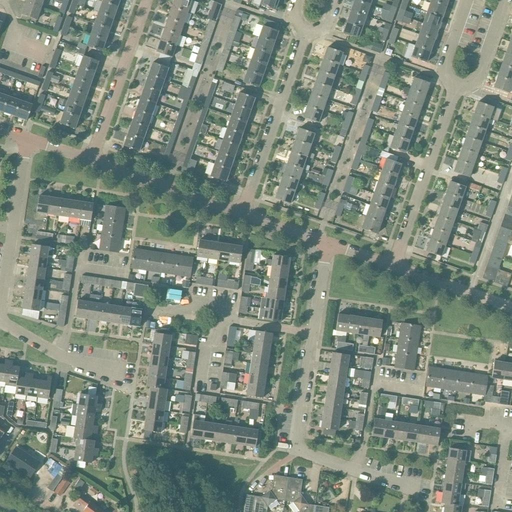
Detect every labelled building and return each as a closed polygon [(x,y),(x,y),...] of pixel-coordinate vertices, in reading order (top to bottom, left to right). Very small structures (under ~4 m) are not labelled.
[(26,0),(26,3),(41,8),(43,0),(26,0)] [(174,0),(173,3),(172,7),(188,12),(194,14),(198,3),(191,1),(189,0),(174,0)] [(261,0),(260,5),(275,10),(278,0),(261,0)] [(354,0),(351,11),(366,17),(370,5),(354,0)] [(98,13),(114,18),(118,7),(102,1),(98,13)] [(392,1),(389,12),(395,14),(399,3),(392,1)] [(431,1),(427,12),(442,18),(446,6),(431,1)] [(37,20),(41,8),(26,3),(22,14),(37,20)] [(68,6),(62,4),(59,13),(65,15),(68,6)] [(72,4),(69,13),(74,15),(77,5),(72,4)] [(402,4),(398,15),(405,17),(409,6),(402,4)] [(168,18),(184,24),(188,12),(172,7),(168,18)] [(210,20),(216,22),(220,11),(214,8),(210,20)] [(231,27),(237,29),(240,23),(241,18),(255,23),(257,17),(250,15),(238,11),(236,16),(235,15),(231,27)] [(351,11),(347,22),(362,28),(366,17),(351,11)] [(438,29),(442,18),(427,12),(424,11),(422,17),(425,18),(423,24),(438,29)] [(391,25),(395,14),(389,12),(385,23),(391,25)] [(94,24),(110,29),(114,18),(98,13),(94,24)] [(405,17),(398,15),(394,27),(401,29),(405,17)] [(69,27),(80,31),(84,33),(85,30),(81,28),(82,28),(77,27),(77,26),(77,25),(76,23),(71,21),(72,18),(67,16),(64,25),(69,27)] [(59,29),(60,29),(63,19),(57,17),(54,27),(53,31),(58,33),(59,29)] [(168,18),(164,29),(180,35),(184,24),(168,18)] [(206,31),(212,34),(216,22),(210,20),(206,31)] [(265,20),(259,37),(274,43),(278,31),(276,30),(278,24),(265,20)] [(362,28),(347,22),(343,34),(358,39),(362,28)] [(387,35),(391,25),(385,23),(381,33),(387,35)] [(90,35),(106,41),(110,29),(94,24),(90,35)] [(434,40),(438,29),(423,24),(419,35),(434,40)] [(66,37),(69,27),(64,25),(61,35),(66,37)] [(231,27),(227,38),(233,41),(237,29),(231,27)] [(398,35),(401,29),(394,27),(391,38),(397,40),(404,42),(406,38),(398,35)] [(164,29),(160,41),(176,46),(180,35),(164,29)] [(202,43),(209,45),(212,34),(206,31),(202,43)] [(384,46),(387,35),(381,33),(378,43),(384,46)] [(106,41),(90,35),(86,46),(102,52),(106,41)] [(434,40),(419,35),(415,46),(430,52),(434,40)] [(270,54),(274,43),(259,37),(255,49),(270,54)] [(227,38),(223,50),(229,52),(233,41),(227,38)] [(397,40),(391,38),(387,47),(394,49),(397,40)] [(156,52),(166,55),(172,58),(176,46),(160,41),(156,52)] [(198,54),(205,56),(209,45),(202,43),(198,54)] [(373,43),(370,51),(380,54),(383,46),(373,43)] [(426,63),(430,52),(415,46),(411,57),(426,63)] [(323,59),(339,65),(343,53),(327,48),(323,59)] [(266,65),(270,54),(255,49),(251,60),(266,65)] [(223,50),(219,61),(226,63),(229,52),(223,50)] [(511,55),(506,53),(502,65),(511,68),(511,55)] [(195,63),(201,65),(205,56),(198,54),(195,63)] [(365,55),(362,62),(369,64),(371,57),(365,55)] [(79,67),(95,73),(99,61),(83,56),(79,67)] [(339,65),(323,59),(319,71),(335,76),(339,65)] [(251,60),(247,71),(262,77),(266,65),(251,60)] [(226,63),(219,61),(216,71),(222,73),(226,63)] [(153,62),(149,74),(164,80),(168,68),(153,62)] [(364,65),(361,75),(367,77),(370,67),(364,65)] [(511,68),(502,65),(498,76),(511,81),(511,68)] [(91,84),(95,73),(79,67),(75,79),(91,84)] [(4,70),(3,74),(15,78),(16,74),(4,70)] [(258,88),(262,77),(247,71),(243,83),(258,88)] [(335,76),(319,71),(315,83),(330,88),(335,76)] [(53,73),(48,72),(45,81),(50,82),(58,85),(60,78),(52,75),(53,73)] [(385,73),(381,82),(386,84),(390,74),(385,73)] [(16,74),(15,78),(27,83),(29,78),(16,74)] [(144,86),(160,92),(164,80),(149,74),(144,86)] [(361,75),(357,84),(363,86),(364,82),(364,83),(367,77),(361,75)] [(192,76),(188,88),(192,90),(196,78),(192,76)] [(511,84),(511,81),(498,76),(494,88),(509,94),(511,84)] [(32,84),(39,87),(40,82),(29,78),(27,83),(25,87),(30,89),(32,84)] [(410,90),(425,95),(429,83),(414,78),(410,89),(410,90)] [(87,95),(91,84),(75,79),(71,90),(87,95)] [(50,82),(45,81),(42,90),(46,92),(50,82)] [(381,82),(378,92),(383,94),(386,84),(381,82)] [(216,84),(212,83),(207,95),(212,97),(216,84)] [(330,88),(315,83),(311,94),(326,100),(330,88)] [(363,86),(357,84),(353,96),(359,98),(362,90),(361,90),(363,86)] [(144,86),(140,98),(156,104),(160,92),(144,86)] [(406,101),(421,107),(425,95),(410,90),(410,89),(404,87),(403,92),(408,94),(406,101)] [(184,100),(188,102),(192,90),(188,88),(184,100)] [(83,107),(87,95),(71,90),(67,101),(83,107)] [(8,97),(10,93),(5,91),(4,95),(0,93),(0,111),(3,112),(8,97)] [(378,92),(374,102),(379,103),(383,94),(378,92)] [(255,98),(245,95),(239,93),(235,105),(251,110),(255,98)] [(311,94),(307,106),(322,111),(326,100),(311,94)] [(212,97),(207,95),(203,107),(207,109),(212,97)] [(356,106),(359,98),(353,96),(350,104),(356,106)] [(8,97),(3,112),(15,116),(20,101),(8,97)] [(136,110),(152,116),(156,104),(140,98),(136,110)] [(67,101),(64,100),(62,106),(65,107),(63,113),(79,118),(83,107),(67,101)] [(188,102),(184,100),(179,112),(184,114),(188,102)] [(15,116),(27,121),(32,105),(20,101),(15,116)] [(402,113),(417,118),(421,107),(406,101),(402,113)] [(371,111),(376,113),(379,103),(374,102),(371,111)] [(474,114),(489,119),(493,107),(478,102),(474,114)] [(246,122),(251,110),(235,105),(231,117),(246,122)] [(41,106),(40,111),(54,116),(56,111),(41,106)] [(303,118),(312,121),(318,123),(322,111),(307,106),(303,118)] [(199,119),(203,121),(207,109),(203,107),(199,119)] [(136,110),(132,122),(147,128),(152,116),(136,110)] [(354,113),(353,113),(344,110),(341,118),(345,119),(351,121),(354,113)] [(184,114),(179,112),(175,124),(180,126),(184,114)] [(75,129),(79,118),(63,113),(59,124),(75,129)] [(398,125),(413,130),(417,118),(402,113),(398,125)] [(474,114),(470,125),(485,131),(489,119),(474,114)] [(242,134),(246,122),(231,117),(227,129),(242,134)] [(203,121),(199,119),(195,131),(199,132),(206,134),(208,126),(202,124),(203,121)] [(351,121),(345,119),(342,127),(348,129),(351,121)] [(374,120),(369,119),(368,119),(365,126),(371,128),(374,120)] [(132,122),(128,134),(143,140),(147,128),(132,122)] [(171,136),(175,138),(180,126),(175,124),(171,136)] [(409,142),(413,130),(398,125),(394,136),(409,142)] [(481,142),(485,131),(470,125),(466,137),(481,142)] [(368,136),(371,128),(365,126),(363,134),(368,136)] [(295,140),(310,145),(315,134),(299,128),(295,140)] [(238,146),(242,134),(227,129),(222,141),(238,146)] [(199,132),(195,131),(191,143),(195,144),(199,132)] [(143,140),(128,134),(123,146),(139,152),(143,140)] [(171,136),(167,148),(171,150),(175,138),(171,136)] [(409,142),(394,136),(390,148),(405,154),(409,142)] [(481,142),(466,137),(462,149),(477,154),(481,142)] [(295,140),(291,152),(306,157),(313,160),(314,155),(308,152),(310,145),(295,140)] [(234,158),(238,146),(222,141),(218,153),(234,158)] [(186,155),(191,156),(195,144),(191,143),(186,155)] [(342,148),(341,148),(336,146),(333,154),(339,156),(342,148)] [(163,160),(167,162),(171,150),(167,148),(163,160)] [(477,154),(462,149),(458,160),(473,166),(477,154)] [(398,157),(388,153),(382,151),(380,157),(386,159),(382,170),(397,176),(401,164),(396,162),(398,157)] [(302,169),(308,171),(310,166),(304,165),(306,157),(291,152),(287,164),(302,169)] [(230,170),(234,158),(218,153),(214,165),(230,170)] [(362,155),(356,153),(353,161),(359,163),(362,155)] [(339,156),(333,154),(330,161),(336,163),(339,156)] [(187,168),(190,159),(191,156),(186,155),(182,167),(187,168)] [(469,177),(473,166),(458,160),(454,172),(469,177)] [(359,163),(353,161),(351,168),(357,170),(359,163)] [(302,169),(287,164),(283,175),(298,181),(302,169)] [(214,165),(213,167),(210,177),(226,182),(230,170),(214,165)] [(508,169),(502,167),(500,175),(505,177),(508,169)] [(334,171),(333,171),(328,169),(328,170),(324,168),(322,175),(322,176),(331,179),(334,171)] [(378,182),(393,188),(397,176),(382,170),(378,182)] [(283,175),(279,187),(294,192),(294,193),(299,194),(301,189),(296,188),(298,181),(283,175)] [(500,175),(497,183),(503,185),(505,177),(500,175)] [(323,183),(322,185),(328,187),(331,179),(322,176),(320,182),(323,183)] [(354,178),(348,176),(345,184),(351,186),(354,178)] [(450,181),(446,193),(461,198),(466,187),(450,181)] [(378,182),(374,193),(374,194),(389,199),(393,188),(378,182)] [(479,192),(481,187),(470,183),(468,188),(479,192)] [(345,184),(343,192),(349,194),(351,186),(345,184)] [(290,204),(294,193),(294,192),(279,187),(275,199),(290,204)] [(442,205),(457,210),(461,198),(446,193),(442,205)] [(370,206),(385,211),(389,199),(374,194),(370,206)] [(48,214),(50,197),(39,196),(37,213),(48,214)] [(58,216),(61,199),(50,197),(48,214),(58,216)] [(69,217),(72,201),(61,199),(58,216),(69,217)] [(496,202),(491,200),(488,208),(494,210),(496,202)] [(80,219),(83,202),(72,201),(69,217),(80,219)] [(83,202),(80,219),(91,221),(93,204),(83,202)] [(442,205),(438,217),(453,222),(457,210),(442,205)] [(106,206),(104,221),(123,223),(124,216),(122,215),(123,209),(125,209),(106,206)] [(365,217),(381,223),(385,211),(370,206),(365,217)] [(485,216),(491,217),(491,218),(494,210),(488,208),(485,216)] [(511,223),(511,216),(505,214),(502,220),(511,223)] [(365,217),(365,220),(361,229),(377,234),(381,223),(365,217)] [(453,222),(438,217),(434,228),(449,234),(453,222)] [(511,230),(511,223),(502,220),(500,227),(511,230)] [(123,224),(123,223),(104,221),(102,235),(121,238),(122,230),(120,229),(121,223),(123,224)] [(477,230),(486,233),(488,225),(480,222),(477,230)] [(510,238),(511,232),(511,230),(500,227),(496,240),(508,244),(510,238)] [(434,228),(430,240),(445,245),(449,234),(434,228)] [(476,243),(482,245),(486,233),(477,230),(474,229),(473,231),(474,234),(473,237),(477,239),(476,243)] [(44,240),(45,233),(37,232),(36,239),(44,240)] [(45,233),(44,240),(52,241),(53,234),(45,233)] [(65,244),(66,236),(58,235),(57,242),(65,244)] [(82,235),(80,238),(79,246),(87,247),(88,239),(89,236),(82,235)] [(121,238),(102,235),(99,250),(118,253),(120,245),(118,244),(118,238),(121,238)] [(66,236),(65,244),(73,245),(74,237),(66,236)] [(197,257),(207,259),(210,242),(199,240),(197,257)] [(445,245),(430,240),(426,252),(441,257),(445,245)] [(499,270),(508,244),(496,240),(490,256),(486,266),(499,270)] [(221,243),(210,242),(207,259),(218,260),(221,243)] [(221,243),(218,260),(229,262),(232,245),(221,243)] [(472,255),(478,257),(482,245),(476,243),(472,255)] [(30,255),(47,258),(49,247),(32,244),(30,255)] [(242,247),(232,245),(229,262),(240,263),(242,247)] [(134,249),(133,259),(131,269),(146,271),(149,254),(149,252),(141,250),(140,253),(135,252),(135,250),(134,249)] [(68,253),(66,261),(74,262),(75,254),(68,253)] [(149,254),(146,271),(161,273),(163,256),(164,254),(156,253),(155,255),(149,254)] [(246,262),(253,263),(254,255),(247,254),(246,262)] [(30,255),(29,266),(45,268),(47,258),(30,255)] [(163,256),(161,273),(175,275),(178,258),(178,256),(170,255),(169,257),(163,256)] [(272,266),(288,268),(290,258),(273,255),(273,260),(265,259),(265,265),(272,266)] [(469,262),(474,264),(475,264),(478,257),(472,255),(469,262)] [(178,258),(175,275),(190,277),(193,258),(185,257),(184,259),(178,258)] [(65,269),(73,270),(74,262),(66,261),(65,269)] [(252,272),(253,263),(246,262),(245,271),(252,272)] [(27,277),(44,279),(45,268),(29,266),(27,277)] [(287,279),(288,268),(272,266),(270,277),(287,279)] [(486,266),(486,268),(482,278),(494,283),(499,270),(486,266)] [(511,274),(499,270),(494,283),(507,287),(509,281),(511,274)] [(65,274),(63,282),(71,283),(72,275),(65,274)] [(243,284),(250,285),(251,276),(244,275),(243,284)] [(92,277),(82,276),(81,283),(91,285),(92,277)] [(27,277),(25,288),(42,290),(44,279),(27,277)] [(92,277),(91,285),(101,286),(102,279),(92,277)] [(204,285),(205,278),(196,277),(195,284),(204,285)] [(285,290),(287,279),(270,277),(268,288),(285,290)] [(213,279),(205,278),(204,285),(211,286),(213,279)] [(102,279),(101,286),(111,288),(112,280),(102,279)] [(112,280),(111,288),(121,289),(122,282),(112,280)] [(225,288),(226,281),(218,280),(217,287),(225,288)] [(239,283),(226,281),(225,288),(238,290),(239,283)] [(62,290),(69,292),(71,283),(63,282),(62,290)] [(135,284),(127,283),(126,290),(134,291),(135,284)] [(135,284),(134,291),(142,292),(144,285),(135,284)] [(250,285),(243,284),(242,292),(249,293),(250,285)] [(24,298),(41,301),(42,290),(25,288),(24,298)] [(264,298),(284,301),(285,290),(268,288),(268,294),(265,293),(264,298)] [(61,296),(60,304),(67,305),(69,297),(61,296)] [(241,297),(240,305),(250,307),(251,299),(248,298),(241,297)] [(265,309),(282,312),(284,301),(264,298),(261,297),(260,308),(265,309)] [(41,301),(24,298),(22,309),(39,312),(41,301)] [(78,301),(77,307),(75,317),(86,319),(89,302),(78,301)] [(89,302),(86,319),(97,320),(99,304),(89,302)] [(56,326),(64,328),(65,321),(67,305),(60,304),(57,319),(56,326)] [(99,304),(97,320),(108,322),(110,305),(99,304)] [(110,305),(108,322),(118,324),(121,307),(110,305)] [(250,307),(240,305),(239,313),(246,314),(247,306),(250,307)] [(121,307),(118,324),(129,325),(132,309),(121,307)] [(132,309),(129,325),(140,327),(142,310),(132,309)] [(282,312),(265,309),(264,320),(280,322),(282,312)] [(347,332),(349,316),(338,314),(336,331),(347,332)] [(360,317),(349,316),(347,332),(358,334),(360,317)] [(360,317),(358,334),(364,335),(362,346),(359,345),(358,352),(366,354),(367,347),(369,336),(371,319),(360,317)] [(382,321),(371,319),(369,336),(380,337),(382,321)] [(401,324),(399,339),(416,341),(418,341),(419,333),(417,333),(418,327),(420,327),(401,324)] [(235,339),(237,328),(230,327),(228,338),(235,339)] [(254,342),(271,344),(273,333),(256,331),(254,342)] [(155,333),(153,344),(170,346),(171,336),(155,333)] [(186,335),(184,344),(197,346),(198,336),(186,335)] [(228,338),(227,346),(234,347),(235,339),(228,338)] [(415,347),(416,341),(399,339),(397,353),(414,356),(416,356),(417,348),(415,347)] [(252,352),(269,355),(271,344),(254,342),(252,352)] [(337,342),(337,343),(331,342),(331,348),(344,350),(345,343),(337,342)] [(353,344),(345,343),(344,350),(352,352),(353,344)] [(168,357),(170,346),(153,344),(151,354),(168,357)] [(375,348),(367,347),(366,354),(374,355),(375,348)] [(224,359),(231,360),(233,352),(226,351),(224,359)] [(195,361),(196,353),(189,352),(188,360),(195,361)] [(251,363),(268,366),(269,355),(252,352),(251,363)] [(332,353),(331,363),(347,366),(349,355),(332,353)] [(413,361),(414,356),(397,353),(395,367),(413,370),(415,362),(413,361)] [(151,354),(150,365),(166,368),(168,357),(151,354)] [(372,367),(373,359),(366,358),(365,366),(372,367)] [(224,359),(223,367),(230,368),(231,360),(224,359)] [(9,360),(6,360),(5,360),(5,365),(0,364),(0,381),(5,383),(6,383),(9,360)] [(17,388),(17,385),(18,377),(20,367),(12,366),(13,361),(9,360),(6,383),(5,383),(5,386),(17,388)] [(195,361),(188,360),(186,368),(193,369),(195,361)] [(502,380),(505,363),(494,361),(491,378),(502,380)] [(249,374),(266,377),(268,366),(251,363),(249,374)] [(347,366),(331,363),(329,374),(346,377),(347,366)] [(511,364),(505,363),(502,380),(511,381),(511,364)] [(150,365),(148,376),(164,379),(166,368),(150,365)] [(444,370),(436,369),(435,371),(429,370),(430,368),(429,368),(426,386),(441,389),(444,372),(444,370)] [(364,371),(363,379),(370,380),(371,372),(364,371)] [(450,373),(444,372),(441,389),(456,391),(458,374),(459,372),(451,371),(450,373)] [(221,381),(228,382),(229,374),(222,372),(221,381)] [(18,377),(17,385),(17,388),(16,394),(26,396),(30,374),(26,373),(25,378),(18,377)] [(185,373),(184,381),(191,382),(192,374),(185,373)] [(464,375),(458,374),(456,391),(470,393),(473,376),(473,374),(465,373),(464,375)] [(30,374),(26,396),(37,398),(40,380),(33,379),(33,374),(30,374)] [(248,385),(264,387),(266,377),(249,374),(248,385)] [(329,374),(327,385),(344,387),(346,377),(329,374)] [(479,377),(473,376),(470,393),(484,395),(487,377),(479,375),(479,377)] [(47,381),(40,380),(37,398),(48,399),(52,377),(48,376),(47,381)] [(146,387),(163,389),(164,379),(148,376),(146,387)] [(370,380),(363,379),(361,387),(368,388),(370,380)] [(183,389),(190,391),(191,382),(184,381),(183,389)] [(227,390),(228,382),(221,381),(220,389),(227,390)] [(248,385),(246,396),(263,398),(264,387),(248,385)] [(327,385),(326,396),(343,398),(344,387),(327,385)] [(150,387),(149,398),(166,401),(167,390),(163,389),(146,387),(150,387)] [(361,392),(359,401),(366,402),(368,394),(361,392)] [(97,396),(80,394),(79,405),(101,408),(101,404),(96,404),(97,396)] [(380,401),(388,402),(389,395),(381,394),(380,401)] [(185,395),(184,403),(191,404),(192,396),(185,395)] [(207,403),(208,396),(200,395),(199,402),(201,402),(200,406),(206,407),(207,403)] [(389,395),(388,402),(396,404),(397,397),(389,395)] [(215,404),(216,397),(208,396),(207,403),(215,404)] [(324,406),(341,409),(343,398),(326,396),(324,406)] [(492,396),(491,403),(499,404),(500,397),(492,396)] [(402,405),(410,406),(411,399),(403,397),(402,405)] [(508,399),(500,397),(499,404),(507,406),(508,399)] [(147,409),(164,411),(166,401),(149,398),(147,409)] [(230,399),(222,398),(220,405),(229,406),(230,399)] [(230,399),(229,406),(237,407),(238,400),(230,399)] [(411,399),(410,406),(418,407),(419,400),(411,399)] [(251,402),(243,401),(242,408),(250,409),(251,402)] [(365,410),(366,402),(359,401),(358,409),(365,410)] [(423,408),(432,409),(433,402),(424,401),(423,408)] [(258,411),(259,404),(251,402),(250,409),(258,411)] [(433,402),(432,409),(443,411),(444,404),(433,402)] [(184,403),(182,411),(189,412),(191,404),(184,403)] [(77,416),(94,418),(95,411),(100,412),(101,408),(79,405),(77,416)] [(324,406),(322,417),(339,420),(341,409),(324,406)] [(378,407),(377,415),(385,416),(386,408),(378,407)] [(147,409),(145,420),(162,422),(164,411),(147,409)] [(393,439),(396,422),(391,421),(393,414),(385,413),(384,420),(385,420),(382,437),(393,439)] [(356,422),(363,423),(364,415),(357,414),(356,422)] [(191,437),(201,439),(204,422),(203,422),(204,416),(194,415),(191,437)] [(93,426),(94,418),(77,416),(75,427),(97,430),(98,426),(93,426)] [(181,416),(180,424),(187,426),(188,417),(181,416)] [(339,420),(322,417),(321,428),(338,430),(339,420)] [(385,420),(384,420),(374,419),(371,436),(382,437),(385,420)] [(161,433),(162,423),(162,422),(145,420),(144,430),(161,433)] [(201,439),(212,441),(215,424),(204,422),(201,439)] [(363,423),(356,422),(355,430),(362,431),(363,423)] [(404,441),(407,424),(396,422),(393,439),(404,441)] [(187,426),(180,424),(179,433),(186,434),(187,426)] [(212,441),(223,442),(226,425),(215,424),(212,441)] [(415,442),(418,426),(407,424),(404,441),(415,442)] [(236,427),(226,425),(223,442),(234,444),(236,427)] [(418,426),(415,442),(426,444),(429,427),(418,426)] [(97,430),(75,427),(74,437),(78,438),(91,440),(92,433),(97,434),(97,430)] [(234,444),(245,446),(247,429),(236,427),(234,444)] [(429,427),(426,444),(437,446),(440,429),(429,427)] [(247,429),(245,446),(255,447),(258,430),(247,429)] [(29,433),(28,440),(47,442),(48,435),(29,433)] [(95,441),(91,440),(78,438),(76,449),(98,453),(99,449),(94,448),(95,441)] [(17,448),(7,461),(30,476),(39,463),(17,448)] [(448,459),(464,462),(466,451),(449,448),(448,459)] [(97,457),(98,453),(76,449),(75,461),(91,463),(92,456),(97,457)] [(488,462),(495,463),(496,455),(489,454),(488,462)] [(448,459),(446,470),(466,473),(467,473),(463,472),(464,462),(448,459)] [(493,477),(494,469),(482,467),(481,469),(480,475),(486,476),(493,477)] [(446,470),(444,481),(465,484),(461,483),(462,478),(466,478),(466,473),(446,470)] [(57,474),(53,480),(47,488),(52,491),(62,478),(57,474)] [(261,497),(254,496),(246,495),(243,511),(266,511),(267,506),(275,500),(284,501),(288,478),(274,475),(272,489),(261,497)] [(493,477),(486,476),(485,484),(492,485),(493,477)] [(302,480),(288,478),(284,501),(292,502),(298,511),(297,511),(313,511),(314,505),(308,504),(300,494),(302,480)] [(64,479),(60,484),(54,493),(60,497),(69,483),(64,479)] [(442,492),(459,495),(460,489),(464,489),(465,484),(444,481),(442,492)] [(477,497),(483,498),(489,499),(491,491),(484,490),(478,489),(477,497)] [(441,503),(445,504),(461,506),(462,506),(457,505),(459,495),(442,492),(441,503)] [(83,511),(102,511),(89,502),(80,496),(77,500),(86,507),(83,511)]
